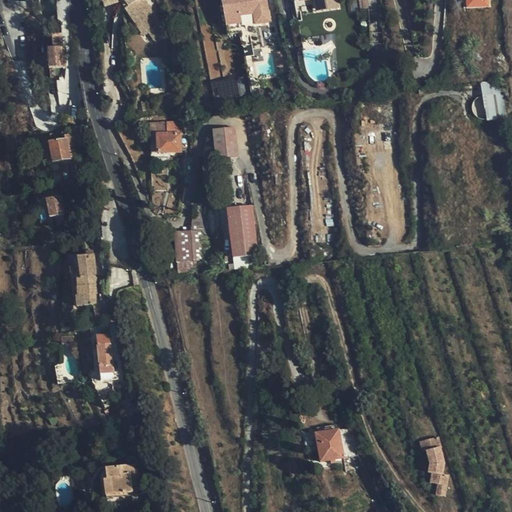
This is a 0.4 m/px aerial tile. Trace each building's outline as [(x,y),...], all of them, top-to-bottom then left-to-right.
[(124,11),(130,20),(134,16),(146,34),(155,27),(136,0),(101,0),(104,8),(124,1),(128,8),(124,11)] [(220,0),(226,27),(243,23),(242,17),(253,15),(255,25),(273,22),(268,0),(220,0)] [(134,16),(130,20),(142,36),(146,34),(134,16)] [(62,63),(61,54),(60,38),(51,38),(52,49),(47,50),(49,71),(60,70),(60,64),(62,63)] [(280,64),(281,72),(290,71),(289,63),(280,64)] [(151,126),(152,137),(158,137),(158,153),(181,152),(180,135),(186,135),(185,125),(151,126)] [(239,161),(236,130),(213,131),(215,163),(239,161)] [(72,161),(69,150),(76,149),(75,141),(61,143),(59,134),(51,135),(52,145),(50,146),(54,164),(72,161)] [(63,216),(60,199),(45,200),(48,219),(63,216)] [(227,253),(253,250),(248,200),(222,202),(227,253)] [(207,220),(194,219),(193,222),(192,235),(208,234),(207,220)] [(212,274),(208,234),(192,235),(175,236),(181,277),(212,274)] [(76,280),(77,298),(75,298),(76,308),(80,309),(92,307),(94,323),(104,321),(102,307),(96,307),(95,296),(96,296),(92,254),(78,255),(80,280),(76,280)] [(112,375),(109,337),(96,338),(99,376),(112,375)] [(354,458),(350,429),(314,433),(318,463),(354,458)] [(441,448),(438,437),(419,443),(422,452),(426,451),(428,462),(426,471),(431,472),(429,482),(437,483),(435,495),(445,496),(449,475),(442,474),(444,463),(440,448),(441,448)] [(137,466),(129,467),(129,472),(132,487),(137,486),(136,481),(139,480),(137,466)] [(111,498),(133,494),(132,487),(129,472),(129,467),(107,471),(108,480),(111,498)] [(108,480),(104,481),(107,502),(134,498),(133,494),(111,498),(108,480)]
